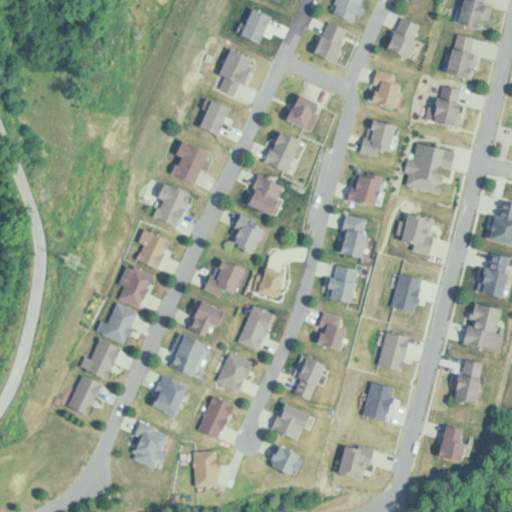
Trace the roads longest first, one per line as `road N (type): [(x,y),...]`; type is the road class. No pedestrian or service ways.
road 1 (residential): [(309,0),(98,462),(98,478),(45,511)]
road 2 (residential): [(366,511),(390,502),(401,483),(511,27)]
road 3 (residential): [(247,436),(319,250),(353,94),(281,60)]
road 4 (residential): [(0,410),(30,344),(45,247),(0,118)]
